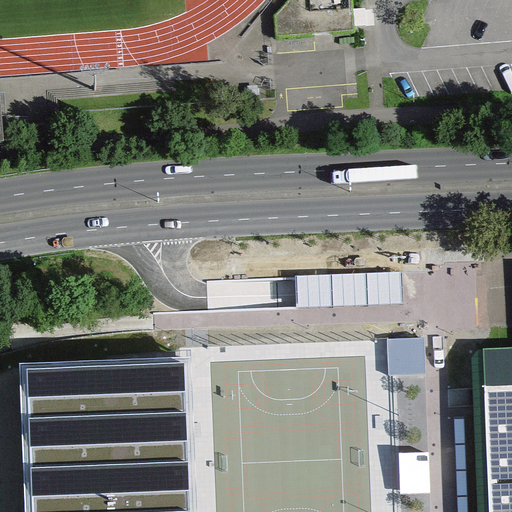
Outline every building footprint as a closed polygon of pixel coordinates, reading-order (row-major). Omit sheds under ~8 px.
[(353,27),(351,0),(293,0),(277,16),(278,32),(353,27)] [(424,336),(387,338),(389,375),(426,373),(424,336)] [(511,511),(511,353),(477,355),(484,511),(511,511)] [(190,511),(185,363),(23,369),(28,511),(190,511)] [(430,493),(428,451),(398,452),(400,495),(430,493)]
